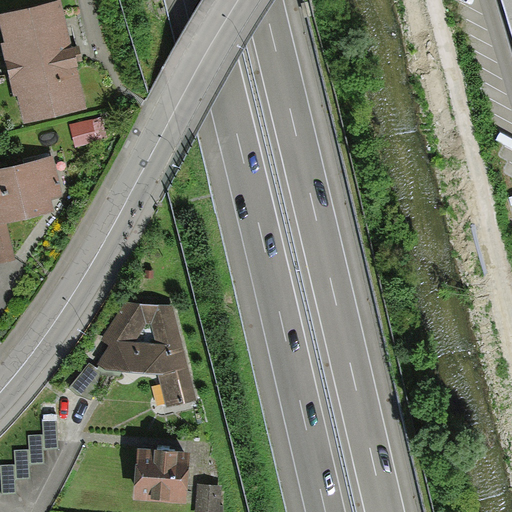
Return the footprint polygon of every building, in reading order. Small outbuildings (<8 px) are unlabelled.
[(511,0),(499,0),(511,43),(511,0)] [(1,19),(25,116),(81,102),(57,5),(1,19)] [(54,155),(0,167),(0,224),(7,223),(55,212),(53,200),(64,198),(54,155)] [(0,262),(16,258),(7,223),(0,224),(0,262)] [(167,408),(197,400),(172,305),(139,303),(126,302),(101,340),(108,345),(95,366),(98,368),(99,366),(105,370),(122,371),(158,374),(167,408)] [(72,386),(81,394),(97,373),(100,370),(98,368),(95,366),(89,363),(72,386)] [(120,375),(122,371),(105,370),(99,366),(98,368),(100,370),(97,373),(100,375),(120,375)] [(57,414),(43,414),(44,422),(57,421),(57,414)] [(1,465),(2,494),(15,494),(15,479),(30,479),(29,464),(44,464),(44,449),(58,449),(57,421),(44,422),(44,435),(29,435),(30,450),(15,451),(16,464),(1,465)] [(137,448),(134,500),(186,504),(190,452),(137,448)] [(222,486),(198,484),(195,511),(219,511),(220,505),(222,486)]
